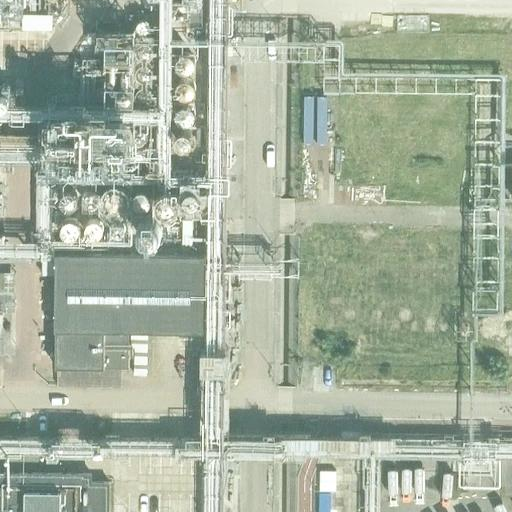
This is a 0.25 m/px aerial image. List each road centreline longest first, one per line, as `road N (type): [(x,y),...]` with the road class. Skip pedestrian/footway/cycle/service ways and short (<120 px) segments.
road 1 (unclassified): [(0,397),(511,404)]
road 2 (unknown): [(21,398),(17,85),(77,18),(77,0)]
road 3 (unknown): [(511,225),(489,217),(258,221)]
road 4 (unknown): [(258,221),(261,0)]
road 5 (unknown): [(256,401),(258,221)]
